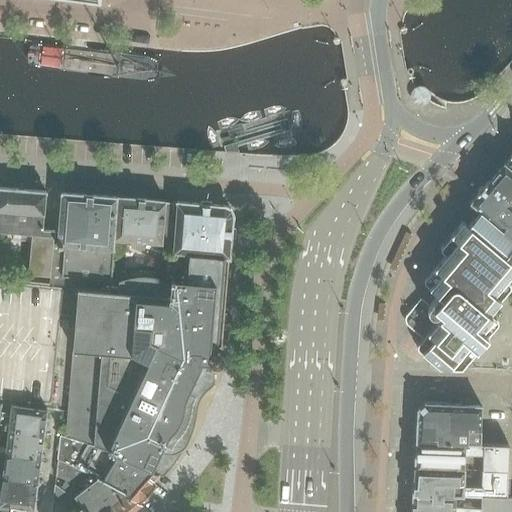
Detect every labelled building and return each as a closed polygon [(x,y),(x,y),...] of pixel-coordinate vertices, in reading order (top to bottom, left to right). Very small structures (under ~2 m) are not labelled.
[(0,62),(20,65),(23,45),(0,42),(0,62)] [(20,65),(80,71),(82,52),(23,45),(20,65)] [(80,71),(140,78),(142,58),(82,52),(80,71)] [(417,89),(415,90),(414,90),(414,91),(413,93),(412,94),(412,95),(412,97),(412,98),(413,99),(413,100),(415,102),(416,103),(418,104),(420,104),(422,104),(424,103),(425,103),(426,102),(427,101),(427,100),(428,98),(428,97),(428,96),(428,94),(428,93),(427,91),(426,90),(425,89),(423,88),(421,88),(420,88),(418,88),(417,89)] [(0,110),(0,130),(53,135),(55,115),(0,110)] [(77,137),(137,142),(138,122),(79,117),(77,137)] [(511,169),(505,163),(488,182),(511,203),(511,169)] [(511,203),(488,182),(487,183),(476,195),(477,195),(471,202),(481,211),(480,211),(511,238),(511,203)] [(45,192),(45,191),(43,191),(26,190),(16,189),(0,188),(0,231),(31,234),(28,274),(51,276),(53,243),(54,230),(42,229),(45,192)] [(112,280),(112,279),(115,239),(117,197),(116,197),(113,197),(106,196),(103,196),(96,196),(96,195),(93,195),(86,195),(83,194),(76,194),(63,193),(62,193),(57,243),(64,244),(61,277),(51,276),(51,284),(67,285),(78,286),(111,289),(111,280),(112,280)] [(117,197),(115,239),(162,243),(162,242),(174,243),(177,202),(176,204),(165,203),(165,201),(157,200),(125,198),(124,198),(117,197)] [(189,253),(229,257),(229,256),(232,217),(232,215),(232,214),(232,213),(232,212),(232,211),(231,211),(231,210),(231,209),(230,209),(230,208),(229,208),(228,207),(227,207),(226,207),(226,206),(225,206),(223,206),(179,202),(177,202),(174,243),(173,252),(189,253)] [(497,321),(496,320),(489,314),(510,290),(510,289),(511,288),(511,287),(510,286),(510,285),(510,284),(509,284),(506,281),(511,273),(511,238),(480,211),(468,225),(463,221),(442,246),(441,246),(441,247),(441,248),(441,249),(441,250),(441,251),(442,251),(445,256),(437,265),(434,268),(433,268),(431,268),(430,268),(429,269),(428,270),(428,271),(428,273),(429,274),(425,279),(425,280),(424,280),(424,281),(424,282),(424,283),(425,284),(426,285),(438,295),(428,306),(421,307),(416,307),(415,311),(415,315),(415,319),(415,323),(417,327),(418,331),(421,334),(424,337),(417,345),(417,346),(417,347),(417,348),(417,349),(417,350),(418,350),(425,357),(439,368),(461,369),(497,326),(498,325),(498,324),(498,323),(498,322),(497,321)] [(112,279),(112,280),(111,280),(111,289),(78,286),(72,351),(67,412),(65,437),(107,450),(158,473),(162,475),(167,470),(171,465),(175,459),(179,453),(181,450),(183,447),(185,444),(187,440),(188,437),(190,433),(191,430),(192,426),(193,423),(195,414),(196,407),(197,406),(197,405),(197,404),(197,403),(197,402),(198,401),(198,400),(198,399),(199,398),(199,397),(200,396),(200,395),(201,394),(202,393),(202,392),(203,391),(204,390),(204,389),(205,389),(206,388),(207,387),(208,386),(209,385),(210,385),(210,384),(211,384),(211,383),(212,383),(212,382),(213,382),(213,381),(213,380),(214,380),(214,379),(214,378),(214,377),(214,376),(214,375),(214,374),(214,373),(213,373),(213,372),(213,371),(212,371),(212,370),(211,370),(211,369),(210,369),(208,368),(207,367),(208,363),(211,365),(215,366),(218,366),(221,364),(223,362),(224,358),(223,355),(222,352),(219,350),(216,349),(216,346),(221,346),(222,333),(223,327),(229,258),(229,257),(189,253),(187,280),(171,279),(171,281),(159,276),(145,274),(132,275),(119,279),(112,279)] [(0,399),(51,405),(60,316),(62,288),(0,281),(0,399)] [(448,405),(448,404),(424,403),(418,409),(416,441),(417,441),(417,442),(480,444),(480,442),(481,406),(467,405),(450,405),(448,405)] [(43,434),(46,409),(12,405),(8,429),(43,434)] [(43,434),(8,429),(5,453),(40,457),(43,434)] [(107,450),(65,437),(61,436),(60,436),(57,460),(97,477),(139,502),(147,493),(155,484),(151,481),(154,477),(158,473),(107,450)] [(480,444),(417,442),(416,442),(416,449),(415,467),(415,468),(507,471),(508,445),(480,444)] [(37,481),(40,457),(5,453),(0,452),(0,476),(2,477),(37,481)] [(75,497),(86,511),(129,511),(131,511),(130,510),(134,507),(136,506),(135,506),(139,502),(97,477),(57,460),(55,476),(56,476),(81,488),(83,486),(84,488),(80,491),(74,496),(75,497)] [(481,496),(506,497),(507,471),(415,468),(414,485),(413,485),(413,493),(413,494),(463,496),(481,496)] [(33,509),(35,496),(37,481),(2,477),(0,489),(0,504),(33,509)] [(66,481),(60,488),(63,490),(72,497),(73,498),(75,497),(74,496),(80,491),(77,490),(66,481)] [(60,488),(54,484),(53,500),(65,509),(63,511),(86,511),(75,497),(73,498),(72,497),(63,490),(60,488)] [(480,511),(480,506),(462,506),(463,496),(413,494),(411,511),(480,511)] [(480,511),(511,511),(511,497),(506,497),(481,496),(480,506),(480,511)]
